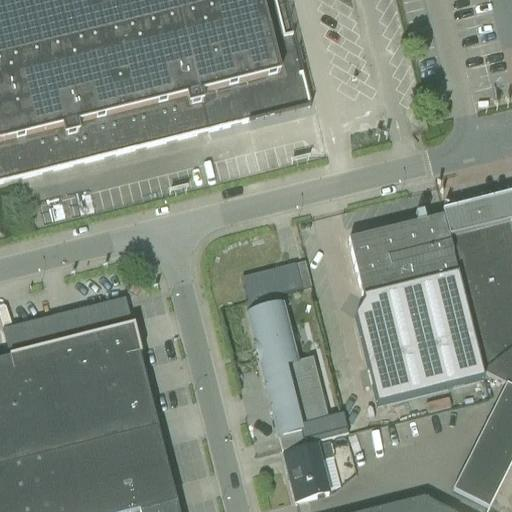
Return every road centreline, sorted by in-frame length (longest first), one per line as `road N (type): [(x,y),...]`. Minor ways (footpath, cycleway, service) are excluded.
road 1 (unclassified): [(163,229),(466,151)]
road 2 (unclassified): [(163,229),(233,511)]
road 3 (unclassified): [(0,271),(163,229)]
